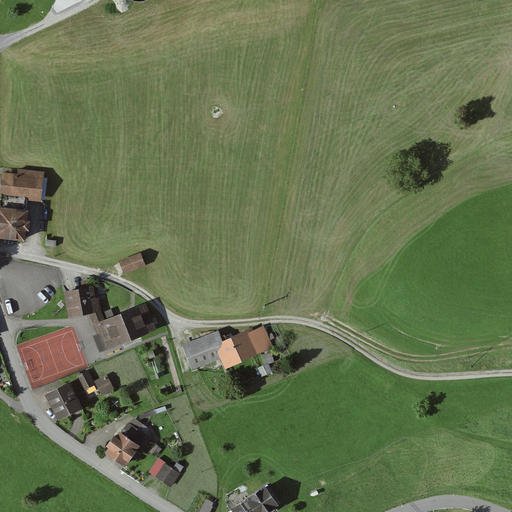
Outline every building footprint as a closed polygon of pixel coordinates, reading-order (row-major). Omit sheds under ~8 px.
[(41,172),(27,171),(16,169),(15,177),(1,175),(0,182),(0,208),(23,211),(25,196),(38,198),(41,172)] [(23,211),(0,208),(0,236),(21,239),(22,228),(25,228),(26,222),(23,222),(24,211),(23,211)] [(119,262),(124,274),(146,266),(141,253),(119,262)] [(88,283),(80,285),(81,289),(65,292),(64,293),(68,318),(89,314),(99,308),(94,287),(89,288),(88,283)] [(103,320),(99,308),(89,314),(94,325),(98,324),(108,349),(157,331),(146,302),(133,307),(133,309),(103,320)] [(217,333),(214,333),(220,355),(225,365),(258,349),(269,344),(261,327),(250,332),(249,329),(224,340),(223,336),(219,337),(217,333)] [(220,355),(214,333),(182,346),(190,366),(220,355)] [(76,376),(84,391),(97,384),(95,381),(89,370),(76,376)] [(97,384),(102,395),(114,389),(107,375),(95,381),(97,384)] [(45,395),(58,420),(83,408),(70,382),(45,395)] [(134,415),(120,434),(118,433),(115,438),(112,436),(106,445),(108,447),(105,451),(125,466),(152,429),(134,415)] [(150,471),(171,485),(184,466),(177,462),(173,468),(159,458),(150,471)] [(240,503),(246,511),(271,511),(283,504),(268,483),(240,503)] [(199,511),(209,511),(213,507),(212,506),(214,503),(207,499),(199,511)] [(246,511),(240,503),(226,511),(246,511)]
